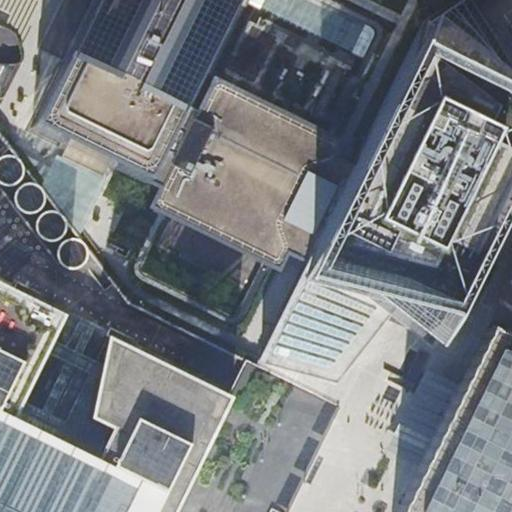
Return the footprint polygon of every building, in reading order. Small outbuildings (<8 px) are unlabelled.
[(287,256),(303,264),(350,168),(334,160),(342,142),(213,79),(196,113),(182,106),(234,0),(94,0),(63,63),(30,130),(65,147),(143,185),(157,192),(149,209),(278,273),(287,256)] [(60,0),(36,50),(63,63),(94,0),(60,0)] [(455,0),(423,22),(511,88),(511,61),(472,0),(455,0)] [(511,156),(511,88),(423,22),(416,36),(410,47),(297,275),(258,354),(339,372),(383,318),(404,292),(472,207),(490,185),(511,156)] [(22,178),(23,171),(22,165),(19,160),(14,157),(8,155),(2,157),(0,157),(0,184),(7,186),(13,186),(17,183),(22,178)] [(43,205),(45,199),(43,193),(40,187),(35,184),(28,183),(22,185),(17,188),(14,194),(14,200),(15,206),(19,211),(25,214),(30,214),(35,213),(40,210),(43,205)] [(65,231),(66,226),(65,221),(62,216),(57,212),(50,211),(44,212),(39,215),(36,221),(35,228),(37,234),(40,238),(46,241),(51,242),(57,240),(62,236),(65,231)] [(85,247),(81,242),(76,239),(70,239),(65,240),(61,243),(57,247),(56,252),(56,257),(58,262),(62,267),(69,270),(75,269),(82,266),(86,261),(87,253),(85,247)] [(0,511),(173,511),(230,397),(106,336),(68,422),(59,441),(14,420),(23,402),(64,316),(0,284),(0,511)] [(511,511),(511,345),(484,332),(395,511),(511,511)] [(68,422),(23,402),(14,420),(59,441),(68,422)]
